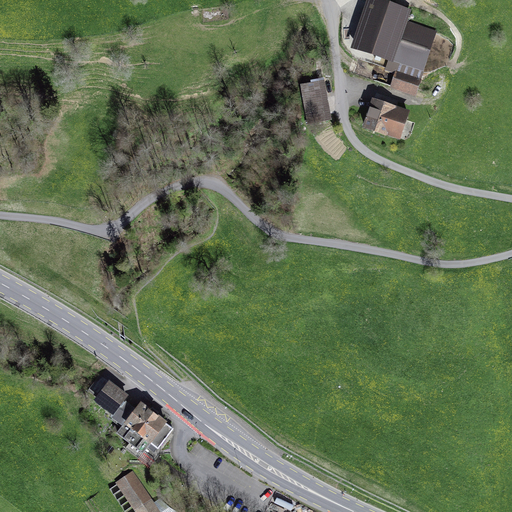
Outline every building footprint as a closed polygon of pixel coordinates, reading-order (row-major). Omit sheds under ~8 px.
[(415,10),(380,0),(368,0),(353,53),(426,74),(438,34),(410,25),(415,10)] [(391,85),(393,72),(386,71),(384,83),(391,85)] [(425,83),(397,74),(393,87),(421,96),(425,83)] [(329,86),(304,91),(311,127),(336,122),(329,86)] [(416,116),(376,102),(367,130),(407,143),(416,116)] [(133,399),(111,384),(96,407),(118,422),(133,399)] [(177,432),(142,406),(127,425),(162,451),(177,432)] [(160,511),(133,472),(116,484),(134,511),(160,511)]
